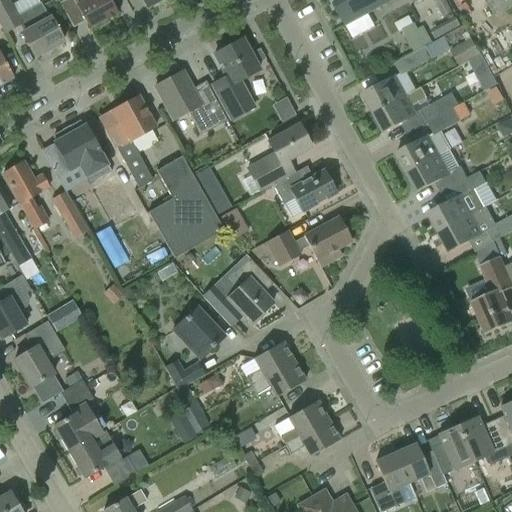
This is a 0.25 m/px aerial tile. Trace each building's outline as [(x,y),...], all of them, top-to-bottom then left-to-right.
[(6,0),(5,0),(0,3),(0,28),(3,34),(18,26),(22,34),(26,41),(36,59),(63,44),(53,26),(49,19),(48,20),(40,5),(39,5),(35,0),(21,0),(10,6),(6,0)] [(52,0),(56,7),(67,0),(72,0),(79,12),(89,29),(116,15),(107,0),(52,0)] [(141,0),(146,9),(163,0),(141,0)] [(346,27),(363,17),(394,0),(330,0),(329,1),(332,5),(334,5),(346,27)] [(445,0),(437,0),(435,1),(444,17),(452,13),(445,0)] [(511,0),(484,0),(495,19),(511,8),(511,0)] [(456,18),(431,31),(436,40),(461,26),(456,18)] [(414,23),(400,31),(413,55),(433,43),(424,27),(418,31),(414,23)] [(472,39),(450,51),(460,68),(481,56),(472,39)] [(242,41),(213,56),(226,79),(212,87),(230,121),(253,109),(238,83),(258,72),(242,41)] [(433,43),(413,55),(396,64),(402,77),(396,80),(396,78),(363,96),(373,114),(405,97),(416,91),(407,74),(434,60),(431,55),(443,49),(438,41),(433,43)] [(0,55),(0,86),(13,79),(0,55)] [(482,57),(469,63),(485,92),(497,86),(482,57)] [(154,88),(164,106),(172,122),(187,114),(199,137),(226,123),(214,101),(205,83),(192,90),(182,73),(154,88)] [(412,108),(428,100),(422,88),(416,91),(405,97),(373,114),(384,134),(417,116),(412,108)] [(497,89),(488,94),(495,106),(504,101),(497,89)] [(421,111),(428,124),(455,109),(458,107),(452,95),(421,111)] [(137,98),(99,119),(108,137),(138,190),(152,182),(130,143),(155,129),(147,115),(137,98)] [(396,155),(406,175),(438,158),(451,151),(441,133),(462,121),(455,109),(428,124),(435,136),(430,139),(429,137),(396,155)] [(504,139),(511,133),(511,124),(509,119),(496,127),(504,139)] [(53,146),(42,152),(57,180),(64,193),(86,181),(88,186),(111,173),(108,168),(100,155),(101,155),(85,126),(52,144),(53,146)] [(274,155),(246,170),(259,193),(273,186),(293,175),(286,162),(310,149),(298,126),(280,136),(267,143),(274,155)] [(461,167),(460,168),(451,151),(438,158),(406,175),(417,194),(435,184),(441,195),(468,180),(461,167)] [(172,261),(223,232),(216,221),(214,218),(206,203),(181,157),(155,171),(171,200),(147,214),(172,261)] [(22,164),(2,175),(12,193),(33,231),(47,223),(39,209),(35,211),(28,200),(48,189),(41,177),(32,181),(22,164)] [(294,199),(302,213),(335,195),(322,172),(312,178),(306,168),(293,175),(273,186),(283,205),(294,199)] [(483,181),(480,179),(477,179),(469,183),(468,180),(441,195),(446,205),(428,215),(439,235),(484,210),(483,210),(474,193),(482,189),(484,185),(483,181)] [(136,212),(130,201),(120,184),(109,181),(92,191),(112,226),(136,212)] [(51,201),(74,240),(86,233),(64,193),(51,201)] [(222,193),(206,203),(214,218),(215,218),(231,209),(222,193)] [(0,238),(9,255),(10,255),(17,268),(30,261),(16,235),(4,214),(9,211),(0,194),(0,238)] [(511,216),(494,225),(486,208),(483,210),(484,210),(439,235),(449,254),(488,232),(494,243),(511,233),(511,216)] [(232,211),(216,221),(223,232),(224,236),(242,226),(233,211),(232,211)] [(265,244),(269,251),(278,268),(300,257),(297,253),(308,247),(320,269),(341,258),(337,251),(351,243),(338,219),(320,228),(293,243),(288,232),(265,244)] [(9,255),(0,238),(0,268),(5,266),(1,259),(9,255)] [(511,316),(502,294),(511,289),(511,283),(505,268),(500,258),(498,259),(480,267),(492,294),(471,303),(486,336),(511,324),(511,316)] [(213,287),(201,298),(230,328),(242,317),(250,325),(272,304),(263,294),(272,285),(258,271),(248,260),(233,276),(228,280),(237,290),(226,301),(213,287)] [(30,261),(17,268),(21,275),(34,267),(30,261)] [(161,284),(177,275),(171,265),(155,274),(161,284)] [(0,340),(0,341),(18,331),(25,327),(16,311),(21,311),(25,309),(28,305),(28,300),(25,295),(30,292),(21,277),(12,282),(0,288),(0,299),(2,303),(0,303),(0,340)] [(112,285),(102,295),(112,306),(122,295),(112,285)] [(300,288),(291,296),(299,305),(307,297),(300,288)] [(224,338),(210,323),(196,308),(172,332),(199,361),(224,338)] [(53,375),(46,363),(64,352),(46,323),(23,337),(31,351),(13,361),(30,389),(53,375)] [(245,378),(250,388),(293,363),(282,343),(253,360),(259,370),(245,378)] [(177,392),(186,387),(203,377),(196,364),(182,372),(176,362),(163,369),(177,392)] [(305,382),(293,363),(250,388),(255,396),(268,388),(275,400),(305,382)] [(76,374),(63,382),(68,391),(81,383),(76,374)] [(215,376),(205,382),(211,392),(221,386),(215,376)] [(75,415),(53,428),(68,454),(90,440),(101,433),(85,406),(92,401),(81,383),(68,391),(59,396),(70,414),(73,412),(75,415)] [(121,392),(113,397),(119,408),(118,409),(124,419),(135,412),(129,402),(127,403),(121,392)] [(285,447),(328,422),(316,402),(273,427),(280,438),(285,447)] [(492,423),(507,458),(511,455),(511,403),(500,409),(503,417),(492,423)] [(202,416),(196,405),(188,410),(194,420),(202,416)] [(181,411),(168,419),(183,444),(196,437),(181,411)] [(194,420),(200,431),(208,427),(202,416),(194,420)] [(126,435),(140,428),(136,418),(121,425),(126,435)] [(457,428),(472,463),(482,459),(484,463),(486,465),(487,466),(507,458),(492,423),(480,427),(476,419),(457,428)] [(339,441),(328,422),(285,447),(290,456),(304,448),(310,459),(322,451),(339,441)] [(472,463),(457,428),(437,436),(441,445),(430,450),(431,452),(442,477),(472,463)] [(90,440),(68,454),(83,480),(102,469),(113,489),(136,475),(126,459),(121,462),(103,432),(101,433),(90,440)] [(415,446),(395,455),(408,485),(419,480),(425,495),(446,485),(442,477),(431,452),(420,457),(415,446)] [(250,453),(242,458),(248,468),(256,464),(250,453)] [(378,511),(383,511),(403,503),(397,489),(408,485),(395,455),(374,464),(383,484),(369,490),(377,508),(378,511)] [(262,475),(256,464),(248,468),(255,479),(262,475)] [(251,495),(238,488),(233,500),(245,506),(251,495)] [(473,492),(479,505),(488,501),(482,488),(473,492)] [(132,511),(131,511),(145,503),(139,491),(103,511),(132,511)] [(353,511),(345,498),(334,505),(330,503),(324,493),(298,508),(300,511),(353,511)] [(0,511),(18,511),(8,494),(0,499),(0,511)] [(274,495),(267,499),(272,507),(279,503),(274,495)] [(190,511),(192,511),(184,499),(161,511),(190,511)]
